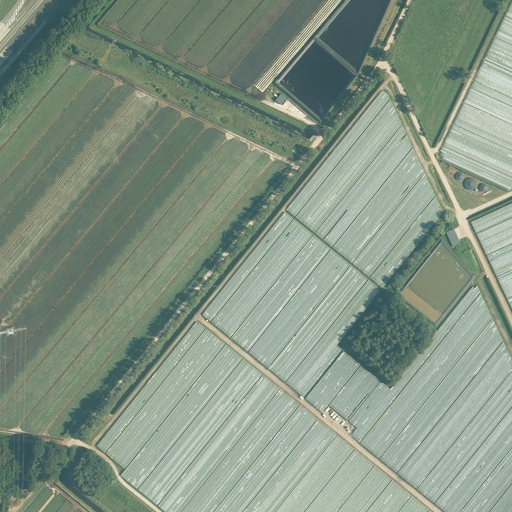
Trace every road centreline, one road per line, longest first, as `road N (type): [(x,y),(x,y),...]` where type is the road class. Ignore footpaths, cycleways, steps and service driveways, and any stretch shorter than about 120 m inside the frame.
road 1 (track): [(65,450),(383,58)]
road 2 (track): [(111,0),(96,22),(112,34),(323,135)]
road 3 (track): [(461,216),(383,58)]
